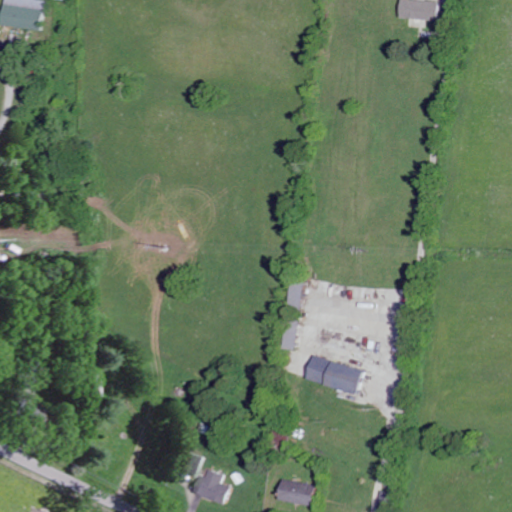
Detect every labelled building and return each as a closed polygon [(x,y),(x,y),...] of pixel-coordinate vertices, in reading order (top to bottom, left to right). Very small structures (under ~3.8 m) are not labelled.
[(7,0),(3,25),(43,32),(49,1),(45,0),(7,0)] [(402,0),(401,18),(439,20),(440,1),(411,0),(402,0)] [(303,307),(307,284),(293,282),(289,305),(303,307)] [(286,349),(298,350),(300,323),(287,322),(286,349)] [(308,379),(357,395),(365,371),(315,355),(308,379)] [(11,416),(39,428),(47,408),(19,397),(11,416)] [(197,478),(205,458),(193,454),(185,474),(197,478)] [(226,505),(233,487),(223,484),(226,476),(210,470),(208,477),(202,476),(196,494),(226,505)] [(317,486),(284,479),(280,500),(313,507),(317,486)]
